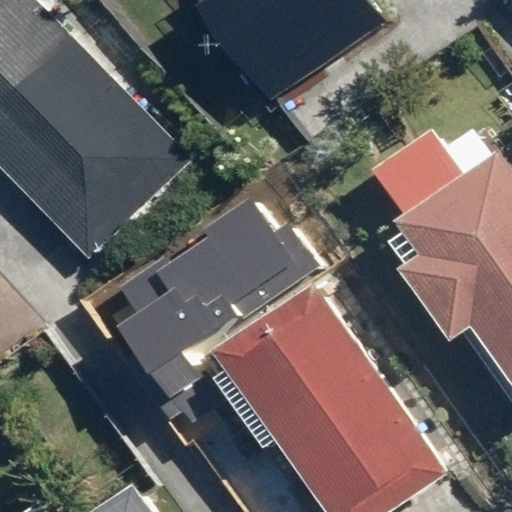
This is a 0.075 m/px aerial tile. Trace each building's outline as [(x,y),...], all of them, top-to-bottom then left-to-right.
[(60,0),(0,0),(0,148),(106,259),(213,157),(60,0)] [(239,0),(221,14),(286,100),(402,13),(392,0),(239,0)] [(511,156),(493,130),(464,151),(449,131),(387,175),(428,232),(417,240),(435,266),(424,274),(479,351),(487,345),(511,379),(511,156)] [(419,511),(473,474),(333,279),(237,347),(253,370),(237,382),(290,457),(300,450),(344,511),(419,511)] [(72,511),(65,503),(53,511),(166,511),(147,488),(116,511),(72,511)]
